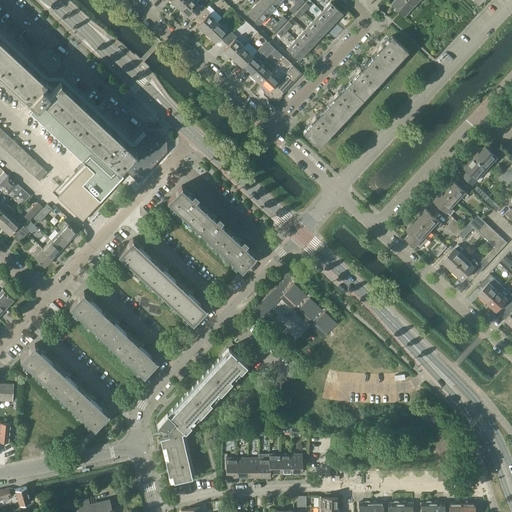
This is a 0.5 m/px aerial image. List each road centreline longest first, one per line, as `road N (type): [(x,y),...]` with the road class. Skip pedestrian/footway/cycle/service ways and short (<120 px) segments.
road 1 (unclassified): [(139,444),(145,398),(299,234)]
road 2 (residential): [(336,191),(511,4)]
road 3 (residential): [(47,295),(196,138)]
road 4 (residential): [(155,506),(224,492),(348,487)]
road 5 (residential): [(273,132),(131,0)]
road 6 (residential): [(511,355),(372,226)]
road 7 (tertiary): [(415,348),(483,433),(511,503)]
road 8 (tertiary): [(45,0),(179,122)]
road 9 (residential): [(273,132),(362,32),(366,20),(347,0)]
road 10 (tertiary): [(179,122),(58,0)]
road 11 (residential): [(372,226),(480,111)]
road 12 (tertiary): [(511,469),(469,394),(415,348)]
road 13 (unclassified): [(139,444),(0,473)]
road 14 (tertiary): [(299,234),(196,138)]
road 15 (residential): [(348,487),(469,487)]
